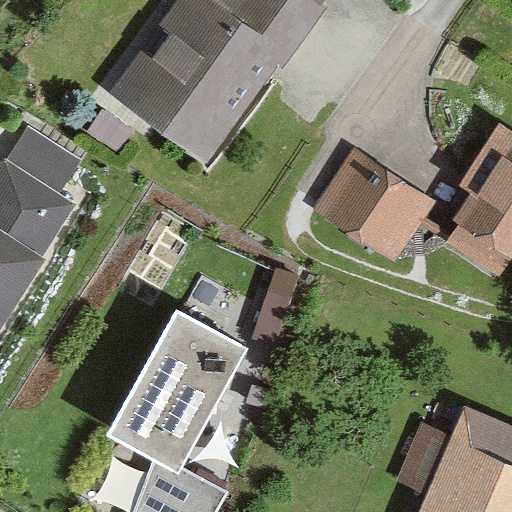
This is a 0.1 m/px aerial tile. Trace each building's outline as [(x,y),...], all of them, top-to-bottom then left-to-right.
[(209,153),(318,6),(309,0),(183,0),(119,87),(209,153)] [(508,270),(511,264),(511,145),(451,229),(508,270)] [(392,253),(429,202),(368,158),(331,209),(392,253)] [(0,341),(82,209),(22,172),(0,207),(0,341)] [(248,344),(185,311),(118,434),(165,460),(136,511),(219,511),(231,490),(183,464),(248,344)] [(511,511),(511,426),(475,409),(462,436),(436,423),(393,511),(511,511)]
